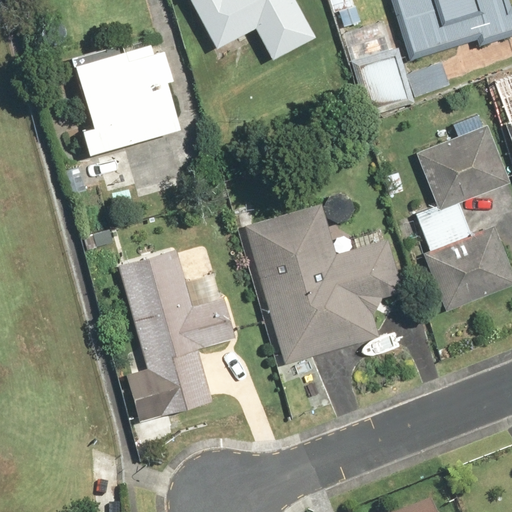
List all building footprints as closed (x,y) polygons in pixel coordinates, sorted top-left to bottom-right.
[(193,0),(220,48),(257,28),(276,62),(324,35),(304,0),(193,0)] [(359,0),(339,6),(371,115),(420,101),(404,45),(396,48),(387,17),(365,23),(359,0)] [(511,0),(400,0),(419,59),(511,29),(511,0)] [(159,48),(157,41),(131,48),(128,40),(81,54),(101,123),(89,127),(96,152),(189,125),(176,81),(181,79),(171,44),(159,48)] [(511,256),(499,223),(474,233),(460,200),(511,179),(511,174),(491,121),(485,123),(481,112),(455,123),(459,135),(420,151),(440,204),(419,212),(434,249),(426,252),(449,310),(511,284),(511,256)] [(334,225),(327,203),(248,225),(287,364),(383,337),(377,315),(388,295),(407,289),(390,235),(371,241),(369,235),(355,238),(351,221),(334,225)] [(130,371),(145,422),(219,400),(203,348),(237,337),(224,292),(196,301),(180,246),(120,265),(150,364),(130,371)] [(443,511),(434,493),(393,511),(443,511)]
